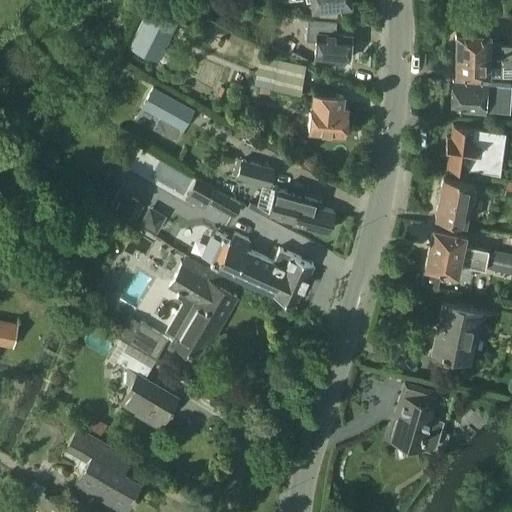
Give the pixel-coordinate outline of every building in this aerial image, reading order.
[(309,0),(310,8),(317,8),(350,5),(350,0),(309,0)] [(146,7),(130,41),(155,53),(172,19),(146,7)] [(306,15),(303,38),(314,40),(313,56),(349,60),(351,34),(329,31),(330,18),(306,15)] [(511,44),(489,44),(490,33),(455,32),(455,54),(511,54),(511,44)] [(104,47),(97,54),(108,64),(114,57),(104,47)] [(455,75),(489,76),(502,76),(502,65),(511,65),(511,54),(455,54),(455,75)] [(256,85),(273,88),(299,92),(304,63),(277,59),(261,56),(256,85)] [(453,80),(450,108),(484,111),(484,109),(502,111),(503,84),(486,82),(453,80)] [(182,129),(194,108),(153,85),(141,106),(182,129)] [(312,90),(311,100),(308,128),(344,132),(347,106),(342,105),(344,94),(312,90)] [(447,136),(445,153),(448,153),(447,166),(486,172),(489,156),(502,158),(505,136),(505,135),(505,134),(505,133),(504,133),(504,132),(503,132),(503,131),(502,131),(472,127),(453,124),(451,137),(447,136)] [(235,177),(269,186),(274,168),(241,158),(235,177)] [(442,175),(438,195),(469,201),(473,181),(442,175)] [(217,189),(209,203),(231,216),(234,217),(242,204),(217,189)] [(275,189),(269,210),(276,212),(276,215),(292,219),(291,220),(328,231),(334,210),(320,205),(321,201),(299,194),(299,195),(298,196),(275,189)] [(128,195),(120,209),(133,217),(141,204),(128,195)] [(469,201),(438,195),(434,215),(465,221),(469,201)] [(488,249),(462,244),(465,232),(432,226),(428,246),(486,258),(488,249)] [(234,232),(230,241),(245,248),(249,239),(234,232)] [(279,247),(273,261),(245,248),(230,241),(223,237),(210,263),(216,265),(216,266),(295,302),(313,263),(279,247)] [(484,268),(486,258),(428,246),(424,267),(456,273),(458,263),(484,268)] [(493,259),(511,262),(511,252),(495,250),(493,259)] [(231,293),(236,285),(186,256),(168,285),(181,292),(180,294),(182,301),(165,330),(174,336),(172,339),(196,354),(211,329),(215,331),(236,296),(231,293)] [(511,262),(493,259),(491,270),(511,273),(511,262)] [(421,282),(437,285),(439,273),(423,270),(421,282)] [(443,301),(433,352),(467,359),(478,308),(443,301)] [(0,343),(13,346),(18,322),(0,318),(0,343)] [(156,357),(168,337),(140,321),(128,341),(156,357)] [(116,361),(126,367),(136,373),(136,372),(145,377),(155,359),(128,341),(116,361)] [(129,385),(120,400),(135,409),(134,411),(159,426),(177,396),(145,377),(136,372),(136,373),(126,367),(125,381),(129,385)] [(441,419),(429,415),(432,403),(400,393),(396,408),(399,409),(390,438),(419,447),(420,445),(429,447),(435,440),(441,419)] [(111,464),(120,449),(76,424),(63,446),(86,459),(74,480),(125,510),(136,492),(135,491),(140,482),(111,464)] [(36,505),(35,506),(44,511),(76,511),(44,493),(44,492),(36,505)]
